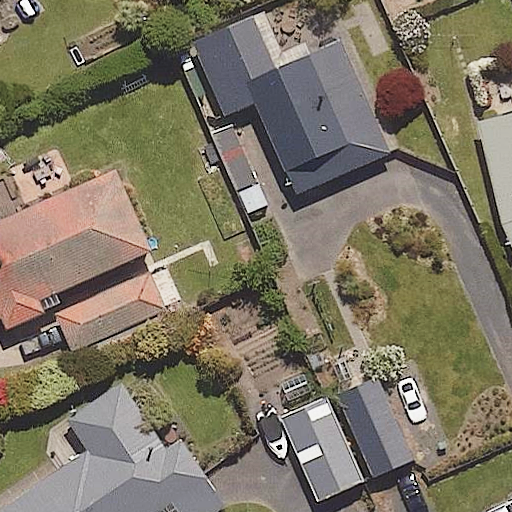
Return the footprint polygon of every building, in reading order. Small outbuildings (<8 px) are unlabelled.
[(284,63),(260,10),(188,43),(220,114),(252,100),(294,193),(387,151),(337,40),(284,63)] [(511,110),(478,121),(502,233),(511,253),(511,110)] [(0,316),(4,325),(56,302),(51,291),(150,247),(114,167),(0,218),(0,316)] [(163,308),(148,272),(54,312),(70,348),(163,308)] [(331,396),(368,477),(413,456),(375,375),(331,396)] [(160,443),(119,382),(67,417),(88,448),(0,507),(0,511),(212,511),(223,505),(175,433),(160,443)] [(368,477),(331,396),(276,421),(314,502),(368,477)]
